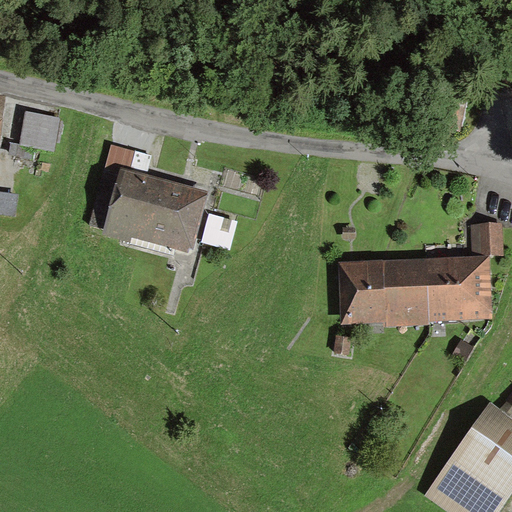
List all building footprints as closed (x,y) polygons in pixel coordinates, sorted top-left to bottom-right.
[(53,117),(22,112),(16,144),(11,143),(9,154),(26,157),(28,146),(48,149),(53,117)] [(183,248),(198,189),(137,174),(140,159),(102,149),(83,223),(183,248)] [(0,211),(11,213),(13,193),(0,191),(0,211)] [(231,222),(205,216),(199,241),(224,248),(231,222)] [(470,260),(339,265),(341,324),(484,318),(482,253),(497,252),(496,229),(469,230),(470,260)] [(457,511),(490,511),(511,479),(511,426),(486,410),(431,494),(457,511)]
